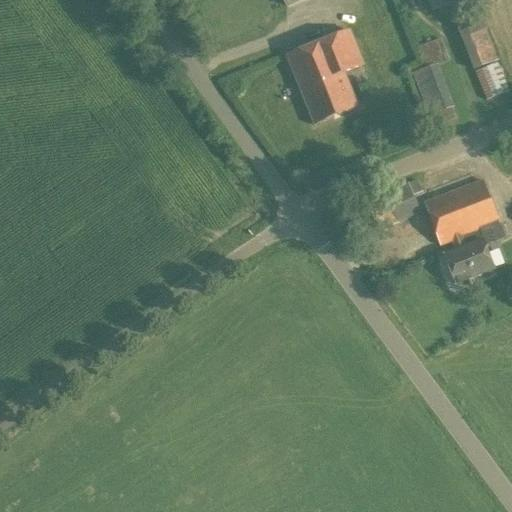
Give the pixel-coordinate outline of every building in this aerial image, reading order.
[(282,0),(286,8),(305,0),(282,0)] [(427,0),(432,12),(463,0),(427,0)] [(456,25),(473,71),(499,61),(481,15),(456,25)] [(363,65),(350,32),(287,57),(314,125),(357,107),(344,73),(363,65)] [(439,40),(411,52),(419,72),(412,75),(434,129),(457,119),(453,108),(455,107),(438,67),(449,63),(439,40)] [(509,92),(498,64),(475,73),(487,101),(509,92)] [(389,191),(395,201),(389,204),(383,194),(346,212),(361,242),(421,212),(412,195),(422,192),(417,180),(389,191)] [(441,246),(455,240),(459,250),(445,256),(457,285),(494,271),(485,246),(504,238),(498,223),(499,223),(483,183),(426,204),(441,246)]
